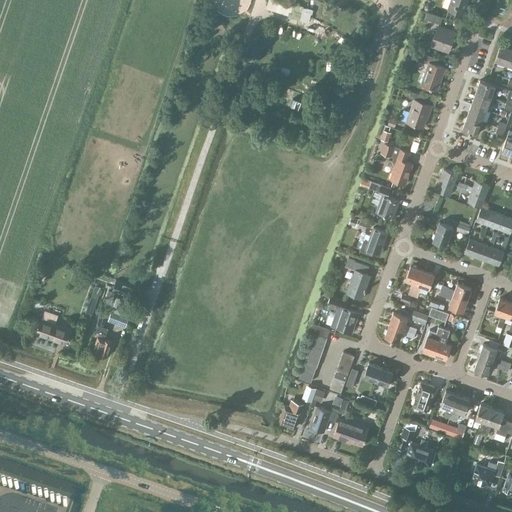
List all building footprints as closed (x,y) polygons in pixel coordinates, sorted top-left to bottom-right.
[(324,24),(328,11),(289,0),(269,0),(267,7),(324,24)] [(450,0),(448,9),(464,14),(469,0),(450,0)] [(426,18),(441,23),(443,17),(428,12),(426,18)] [(431,45),(449,52),(456,31),(438,25),(431,45)] [(496,59),(508,64),(511,53),(511,48),(501,45),(496,59)] [(421,84),(438,90),(446,67),(437,64),(439,59),(412,49),(409,57),(428,64),(421,84)] [(491,98),(495,99),(497,94),(493,93),(496,85),(481,80),(476,92),(491,97),(491,98)] [(406,121),(424,127),(427,118),(428,118),(432,105),(427,103),(429,98),(412,91),(410,97),(414,99),(410,111),(405,110),(402,119),(407,120),(406,121)] [(472,104),(487,109),(491,98),(491,97),(476,92),(472,104)] [(468,116),(483,121),(487,109),(472,104),(468,116)] [(463,129),(478,134),(483,121),(468,116),(463,129)] [(388,126),(395,128),(397,121),(390,119),(388,126)] [(381,138),(388,141),(391,132),(384,130),(381,138)] [(503,150),(511,153),(511,130),(510,130),(503,150)] [(392,160),(389,159),(387,165),(394,167),(390,178),(406,184),(413,163),(407,161),(410,152),(384,143),(381,152),(391,156),(394,157),(392,160)] [(439,180),(454,185),(456,181),(459,174),(443,168),(439,180)] [(360,184),(369,187),(372,181),(363,177),(360,184)] [(439,180),(435,191),(450,196),(454,185),(439,180)] [(463,187),(463,188),(468,190),(471,191),(486,196),(490,185),(475,180),(472,187),(464,184),(463,187)] [(376,211),(394,218),(400,200),(389,195),(391,188),(372,181),(369,187),(379,191),(379,192),(383,193),(376,211)] [(471,191),(467,201),(482,206),(486,196),(471,191)] [(477,220),(488,224),(493,210),(482,206),(477,220)] [(493,210),(488,224),(499,228),(505,215),(493,210)] [(499,228),(511,232),(511,229),(511,217),(505,215),(499,228)] [(352,216),(350,222),(356,224),(358,219),(352,216)] [(360,223),(371,227),(373,221),(362,217),(360,223)] [(433,241),(446,245),(453,226),(440,222),(433,241)] [(457,230),(469,234),(471,227),(459,222),(457,230)] [(364,239),(361,250),(371,254),(372,251),(380,254),(383,246),(384,242),(388,232),(374,226),(368,241),(364,239)] [(465,252),(477,256),(482,243),(470,238),(465,252)] [(477,256),(488,260),(493,247),(482,243),(477,256)] [(493,247),(488,260),(499,265),(504,251),(493,247)] [(347,292),(363,298),(371,274),(367,273),(369,266),(355,261),(355,259),(349,257),(346,266),(355,269),(347,292)] [(413,282),(409,294),(414,295),(423,270),(411,265),(406,279),(413,282)] [(73,277),(81,280),(85,269),(76,266),(73,277)] [(414,295),(418,297),(422,285),(430,288),(435,274),(423,270),(414,295)] [(113,290),(134,297),(138,287),(117,280),(113,290)] [(442,290),(468,299),(472,288),(458,282),(455,290),(443,285),(442,290)] [(102,294),(104,288),(96,285),(85,315),(92,318),(98,300),(101,301),(103,295),(102,294)] [(449,306),(464,311),(468,299),(442,290),(440,294),(452,299),(449,306)] [(410,303),(412,297),(403,294),(400,302),(410,306),(411,303),(410,303)] [(338,306),(332,325),(351,332),(359,311),(346,307),(348,301),(331,295),(329,303),(338,306)] [(109,320),(126,327),(135,303),(117,297),(109,320)] [(495,312),(502,314),(507,316),(511,302),(500,298),(495,312)] [(428,319),(435,321),(439,310),(433,308),(428,319)] [(411,318),(426,323),(429,315),(414,309),(411,318)] [(37,333),(65,343),(71,326),(64,324),(63,326),(56,323),(59,315),(46,310),(37,333)] [(405,324),(408,317),(394,312),(390,324),(404,329),(410,331),(416,333),(417,329),(405,324)] [(386,336),(399,341),(404,329),(390,324),(386,336)] [(423,349),(435,354),(444,328),(440,326),(435,338),(428,335),(423,349)] [(435,354),(447,358),(452,344),(445,341),(449,329),(444,328),(435,354)] [(317,333),(315,333),(313,339),(325,343),(329,332),(319,329),(317,333)] [(99,353),(108,356),(113,341),(105,338),(106,334),(100,332),(94,351),(99,353)] [(503,344),(509,346),(511,338),(511,334),(507,333),(503,344)] [(311,345),(323,349),(325,343),(313,339),(311,345)] [(495,356),(498,349),(484,344),(480,356),(510,367),(511,363),(502,359),(495,356)] [(309,350),(321,355),(323,349),(311,345),(309,350)] [(307,356),(319,361),(321,355),(309,350),(307,356)] [(342,358),(353,362),(355,355),(344,351),(342,358)] [(316,367),(317,367),(319,361),(307,356),(305,363),(316,367)] [(475,368),(489,373),(492,365),(508,371),(510,367),(480,356),(475,368)] [(340,364),(351,368),(353,362),(342,358),(340,364)] [(365,376),(376,380),(381,367),(370,362),(365,376)] [(303,368),(314,372),(316,367),(305,363),(303,368)] [(337,370),(348,374),(351,368),(340,364),(337,370)] [(376,380),(388,384),(393,371),(381,367),(376,380)] [(300,377),(311,381),(314,372),(303,368),(300,377)] [(347,385),(353,387),(359,370),(353,368),(347,385)] [(335,376),(346,380),(348,374),(337,370),(335,376)] [(333,382),(344,386),(346,380),(335,376),(333,382)] [(413,406),(427,411),(435,386),(421,381),(413,406)] [(331,388),(342,392),(344,386),(333,382),(331,388)] [(308,384),(304,397),(313,400),(317,387),(308,384)] [(445,415),(450,417),(458,395),(446,390),(441,405),(448,407),(445,415)] [(357,400),(368,404),(370,397),(362,394),(361,397),(358,396),(357,400)] [(474,407),(469,405),(471,399),(458,395),(450,417),(455,419),(459,410),(465,413),(464,416),(470,418),(474,407)] [(368,404),(376,407),(378,400),(370,397),(368,404)] [(340,411),(345,413),(349,400),(344,398),(340,411)] [(285,425),(294,428),(296,427),(304,403),(294,400),(292,404),(286,405),(279,423),(281,423),(282,425),(284,426),(285,425)] [(481,423),(479,430),(484,432),(493,407),(481,403),(479,409),(474,407),(470,418),(469,419),(468,422),(474,424),(476,418),(484,421),(483,424),(481,423)] [(311,426),(325,431),(329,419),(335,421),(340,409),(333,407),(332,411),(318,406),(311,426)] [(511,421),(502,418),(504,411),(493,407),(484,432),(489,433),(491,427),(490,426),(491,423),(498,426),(496,432),(506,435),(507,432),(511,433),(511,421)] [(340,418),(334,436),(343,440),(344,438),(363,445),(369,428),(340,418)] [(446,431),(448,424),(438,420),(436,427),(446,431)] [(458,428),(448,424),(446,431),(455,434),(458,428)] [(402,436),(413,440),(416,430),(405,426),(402,436)] [(426,446),(428,440),(422,438),(420,444),(412,441),(406,457),(431,465),(436,450),(426,446)] [(472,479),(491,485),(494,474),(500,476),(505,462),(499,460),(496,469),(477,463),(472,479)] [(48,511),(17,501),(12,500),(7,501),(3,503),(0,505),(0,511),(48,511)]
